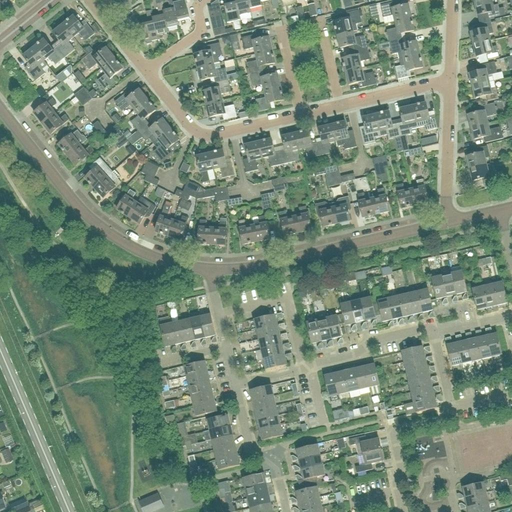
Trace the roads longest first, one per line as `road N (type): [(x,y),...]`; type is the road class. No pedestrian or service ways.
road 1 (residential): [(209,271),(180,267),(106,232),(0,109)]
road 2 (residential): [(445,222),(209,271)]
road 3 (residential): [(300,114),(284,45),(288,31),(314,24),(340,105)]
road 4 (residential): [(300,114),(215,134),(196,131),(144,70)]
road 5 (secondary): [(0,351),(68,511)]
road 6 (residential): [(445,222),(449,79)]
road 7 (residential): [(286,511),(276,469),(247,440),(234,384)]
road 8 (residential): [(306,365),(355,353),(375,339),(433,333)]
road 9 (residential): [(396,491),(393,432),(442,420),(451,407)]
